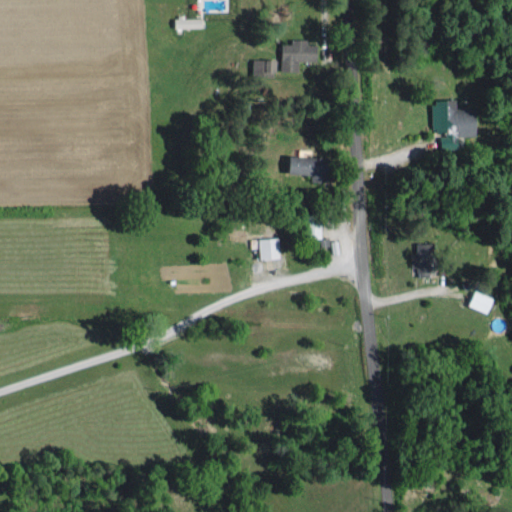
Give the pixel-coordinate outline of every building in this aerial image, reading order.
[(275,43),(276,70),(293,69),(293,59),(311,59),(310,38),(285,39),(285,42),(275,43)] [(271,58),(248,57),(247,75),(270,75),(271,58)] [(471,133),(471,109),(451,109),(451,98),(427,99),(428,130),(451,129),(451,134),(471,133)] [(309,155),(280,154),(279,172),(309,173),(309,155)] [(316,224),(306,223),(305,236),(316,237),(316,224)] [(255,257),(275,256),(275,236),(255,236),(255,257)] [(461,304),(480,311),(487,296),(467,288),(461,304)]
